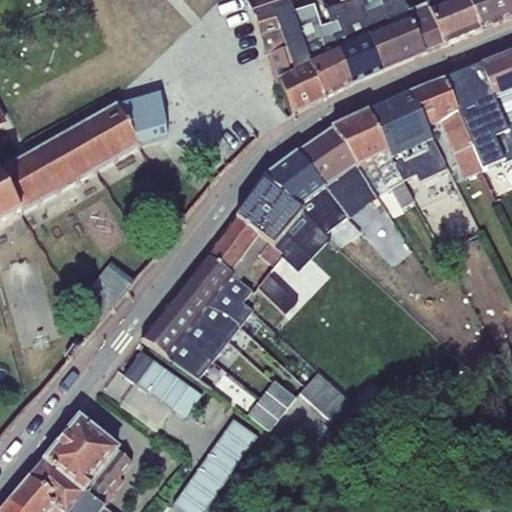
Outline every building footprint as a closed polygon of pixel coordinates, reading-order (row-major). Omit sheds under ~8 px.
[(293,116),(324,100),(303,47),(293,16),(287,0),(245,0),(274,82),(279,79),(293,116)] [(444,47),(426,4),(407,12),(402,0),(398,0),(383,6),(380,0),(359,0),(358,1),(368,33),(383,72),(444,47)] [(467,0),(424,0),(426,4),(444,47),(481,31),(467,0)] [(467,0),(481,31),(511,18),(511,5),(510,0),(467,0)] [(353,85),(383,72),(368,33),(358,1),(325,11),(328,19),(332,26),(336,36),(334,37),(353,85)] [(329,40),(324,30),(324,29),(322,30),(314,9),(293,16),(303,47),(318,41),(320,44),(329,40)] [(336,36),(332,26),(324,30),(329,40),(320,44),(318,41),(303,47),(324,100),(353,85),(334,37),(336,36)] [(511,54),(481,67),(511,139),(511,54)] [(511,139),(481,67),(443,82),(483,173),(501,165),(502,166),(511,161),(511,139)] [(443,82),(410,95),(427,130),(440,125),(463,181),(483,173),(443,82)] [(0,229),(22,217),(139,150),(141,149),(169,141),(160,94),(114,106),(0,171),(0,229)] [(410,95),(369,114),(404,181),(416,176),(420,184),(446,171),(427,130),(410,95)] [(369,114),(332,131),(376,198),(390,191),(401,210),(414,204),(404,181),(369,114)] [(332,131),(296,156),(326,191),(351,220),(376,198),(332,131)] [(296,156),(264,180),(298,212),(326,191),(296,156)] [(264,180),(236,219),(284,256),(281,259),(299,276),(331,242),(298,212),(264,180)] [(236,219),(206,259),(239,284),(258,257),(274,269),(281,259),(284,256),(236,219)] [(206,259),(188,282),(242,326),(253,313),(243,305),(252,293),(239,284),(206,259)] [(98,325),(132,282),(110,264),(75,306),(98,325)] [(269,280),(258,289),(282,312),(291,302),(269,280)] [(188,282),(172,302),(228,344),(242,326),(188,282)] [(172,302),(158,320),(213,364),(228,344),(172,302)] [(158,320),(141,342),(199,382),(213,364),(158,320)] [(142,354),(125,379),(135,386),(173,413),(186,422),(203,397),(142,354)] [(318,375),(300,394),(310,404),(328,384),(318,375)] [(274,382),(266,394),(287,409),(296,398),(274,382)] [(328,384),(310,404),(321,413),(339,394),(328,384)] [(173,413),(135,386),(120,408),(157,434),(173,413)] [(266,394),(257,405),(278,420),(287,409),(266,394)] [(349,404),(339,394),(321,413),(332,423),(349,404)] [(257,405),(248,416),(270,432),(278,420),(257,405)] [(79,421),(45,462),(105,509),(115,497),(114,496),(124,483),(120,480),(132,464),(79,421)] [(233,421),(225,433),(248,449),(256,437),(233,421)] [(225,433),(217,445),(240,461),(248,449),(225,433)] [(208,458),(230,474),(240,461),(217,445),(208,458)] [(199,470),(222,486),(230,474),(208,458),(199,470)] [(45,462),(29,481),(44,493),(45,491),(52,497),(47,502),(57,510),(60,511),(107,511),(105,509),(45,462)] [(191,483),(214,499),(222,486),(199,470),(191,483)] [(29,481),(10,504),(19,511),(60,511),(57,510),(47,502),(52,497),(45,491),(44,493),(29,481)] [(191,483),(182,495),(205,511),(214,499),(191,483)] [(182,495),(174,507),(180,511),(204,511),(205,511),(182,495)]
